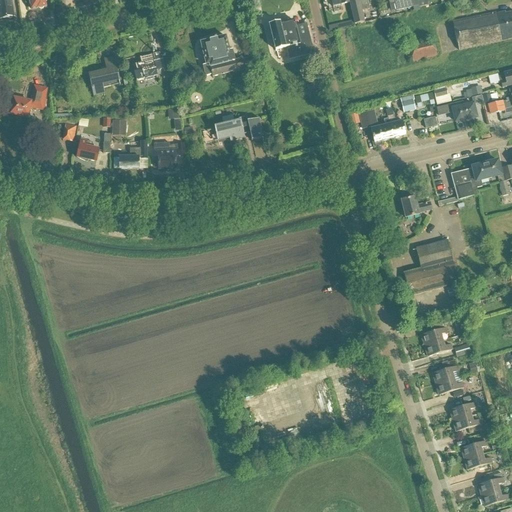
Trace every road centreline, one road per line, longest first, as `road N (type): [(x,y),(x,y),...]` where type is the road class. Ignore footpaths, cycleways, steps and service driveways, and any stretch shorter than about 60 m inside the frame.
road 1 (tertiary): [(345,175),(159,217),(0,187)]
road 2 (unclassified): [(345,175),(442,511)]
road 3 (residential): [(207,0),(0,55)]
road 4 (residential): [(351,173),(312,0)]
road 5 (tertiary): [(351,173),(511,133)]
